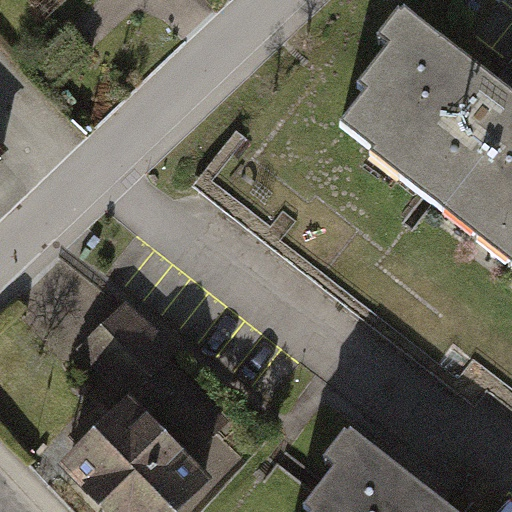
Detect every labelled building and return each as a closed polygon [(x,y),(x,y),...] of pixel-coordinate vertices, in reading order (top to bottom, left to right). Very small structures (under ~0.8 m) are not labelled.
[(333,131),(498,255),(511,236),(511,103),(393,14),(374,39),(383,47),(354,86),(362,92),(333,131)] [(511,236),(498,255),(511,265),(511,236)] [(160,360),(172,347),(127,311),(87,350),(129,392),(141,381),(186,425),(205,405),(160,360)] [(131,407),(69,469),(110,511),(172,511),(204,481),(131,407)] [(440,511),(347,441),(328,467),(338,474),(309,511),(440,511)]
